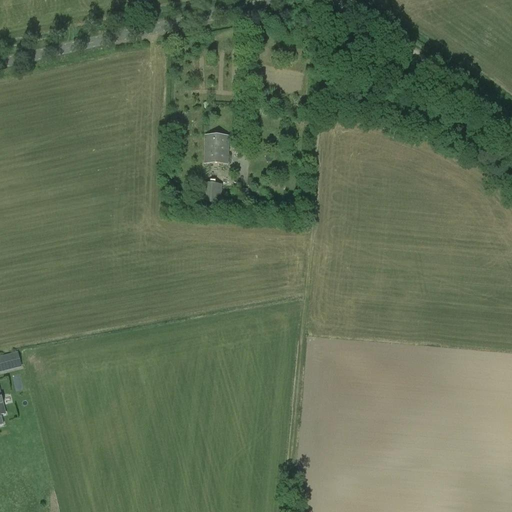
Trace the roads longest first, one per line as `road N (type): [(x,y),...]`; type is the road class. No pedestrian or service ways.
road 1 (track): [(328,0),(283,511)]
road 2 (tertiary): [(0,61),(281,0)]
road 3 (track): [(511,124),(330,0)]
